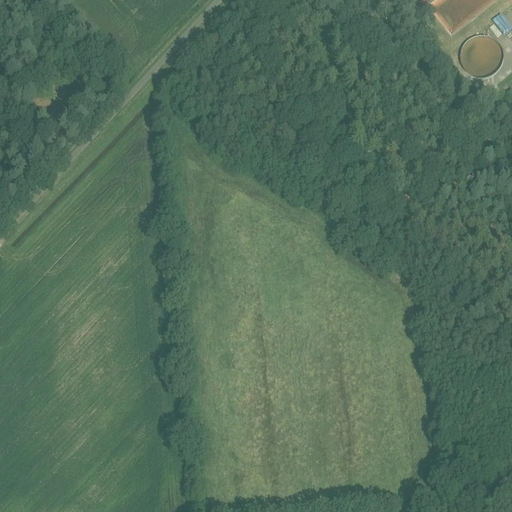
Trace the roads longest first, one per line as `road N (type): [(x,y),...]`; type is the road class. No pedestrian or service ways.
road 1 (unclassified): [(220,0),(0,234)]
road 2 (unclassified): [(511,200),(347,0)]
